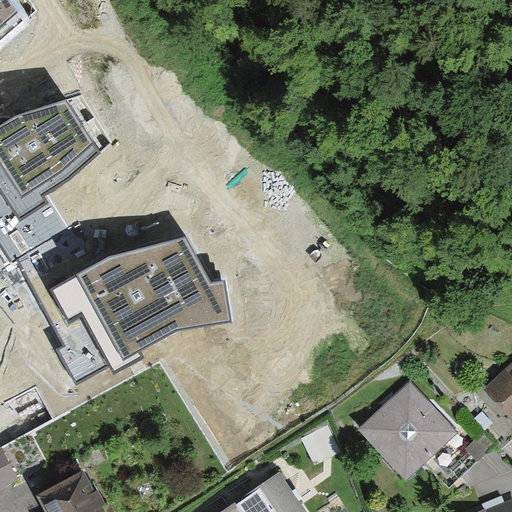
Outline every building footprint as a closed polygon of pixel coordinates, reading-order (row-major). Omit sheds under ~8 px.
[(225,280),(210,283),(184,238),(111,256),(51,290),(70,322),(82,315),(115,374),(145,357),(141,351),(179,330),(231,322),(225,280)] [(511,367),(487,391),(511,417),(511,367)] [(362,429),(407,479),(458,434),(412,384),(362,429)] [(304,437),(316,462),(340,450),(328,425),(304,437)] [(1,447),(0,447),(0,489),(19,479),(1,447)] [(47,511),(106,511),(86,472),(39,495),(47,511)] [(244,497),(221,511),(306,511),(280,473),(261,486),(244,497)]
